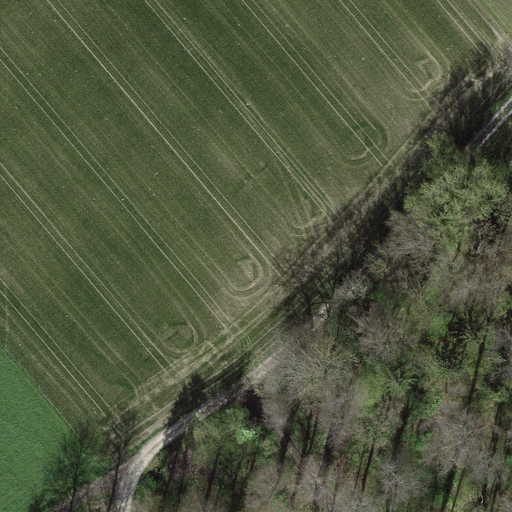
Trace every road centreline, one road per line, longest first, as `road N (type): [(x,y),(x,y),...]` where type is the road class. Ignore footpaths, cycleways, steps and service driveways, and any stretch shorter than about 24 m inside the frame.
road 1 (track): [(60,511),(244,373),(511,104)]
road 2 (track): [(244,373),(339,511)]
